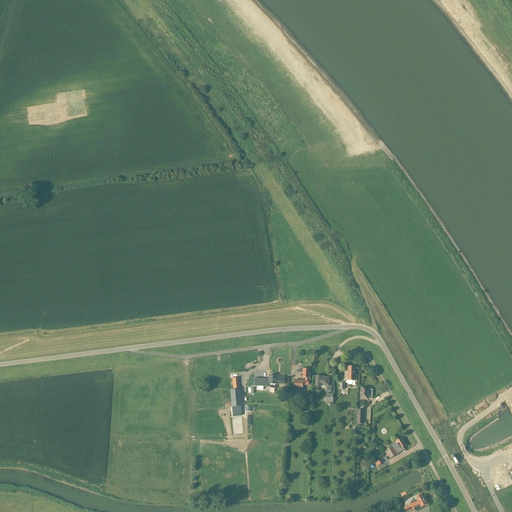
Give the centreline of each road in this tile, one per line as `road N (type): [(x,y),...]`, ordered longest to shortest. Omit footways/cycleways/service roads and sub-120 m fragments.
road 1 (track): [(27,340),(285,308),(347,326)]
road 2 (unclassified): [(455,511),(370,359),(337,354),(351,338),(380,342)]
road 3 (unclassified): [(131,348),(184,357),(307,342),(343,326)]
road 4 (tertiary): [(131,348),(343,326)]
road 5 (tertiary): [(474,511),(380,342)]
road 6 (tertiary): [(0,364),(131,348)]
